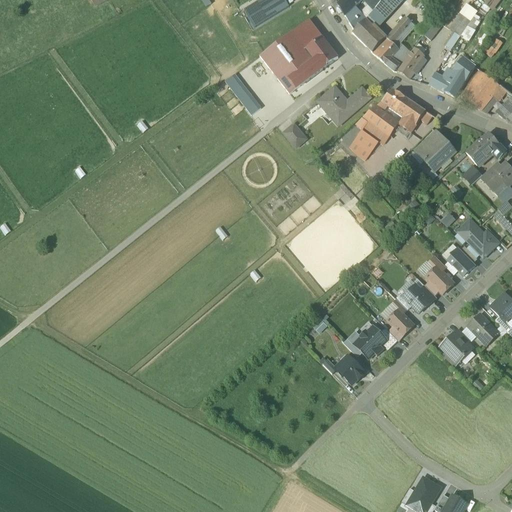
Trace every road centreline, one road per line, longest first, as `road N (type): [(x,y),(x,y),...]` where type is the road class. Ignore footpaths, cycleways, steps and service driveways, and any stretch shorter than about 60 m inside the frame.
road 1 (track): [(0,344),(358,53)]
road 2 (track): [(348,511),(0,304)]
road 3 (residential): [(511,135),(386,79),(343,37),(322,0)]
road 4 (residential): [(511,253),(362,399)]
road 5 (residential): [(484,498),(419,459),(362,399)]
road 6 (track): [(353,409),(307,453),(270,511)]
